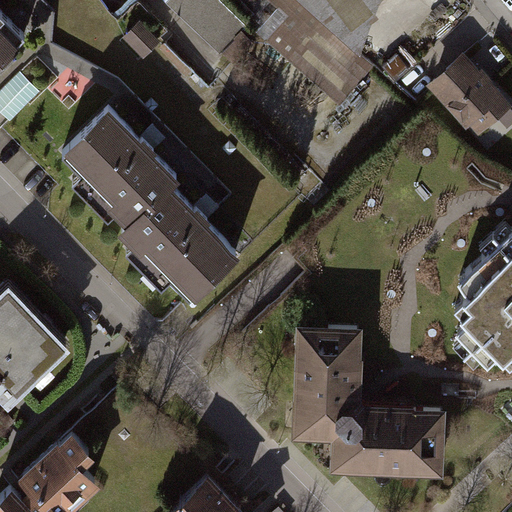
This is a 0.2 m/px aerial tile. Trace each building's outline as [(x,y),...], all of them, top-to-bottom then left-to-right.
[(71,0),(93,28),(112,14),(101,0),(71,0)] [(224,0),(168,0),(219,50),(247,21),(224,0)] [(326,44),(337,31),(301,0),(292,0),(287,7),(282,3),(259,30),(341,102),(374,64),(362,53),(340,77),(326,65),(336,53),(326,44)] [(304,0),(361,50),(379,0),(304,0)] [(0,61),(30,32),(0,2),(0,61)] [(126,35),(144,53),(159,38),(140,20),(126,35)] [(362,53),(337,31),(326,44),(336,53),(326,65),(340,77),(362,53)] [(238,38),(226,51),(236,60),(248,48),(238,38)] [(435,82),(482,134),(511,106),(511,102),(467,53),(435,82)] [(24,69),(0,91),(0,103),(13,117),(43,89),(24,69)] [(103,113),(65,152),(116,203),(100,220),(119,238),(174,183),(103,113)] [(174,183),(119,238),(137,256),(151,241),(202,292),(243,251),(174,183)] [(511,225),(457,276),(466,285),(453,297),(462,306),(451,316),(487,355),(497,346),(509,359),(511,355),(511,225)] [(0,287),(0,394),(7,402),(69,342),(8,280),(0,287)] [(363,337),(297,336),(295,440),(334,441),(333,473),(444,475),(446,411),(361,409),(363,337)] [(104,479),(87,461),(100,449),(79,427),(0,499),(0,508),(3,511),(68,511),(104,479)] [(242,511),(249,506),(217,472),(173,511),(242,511)]
